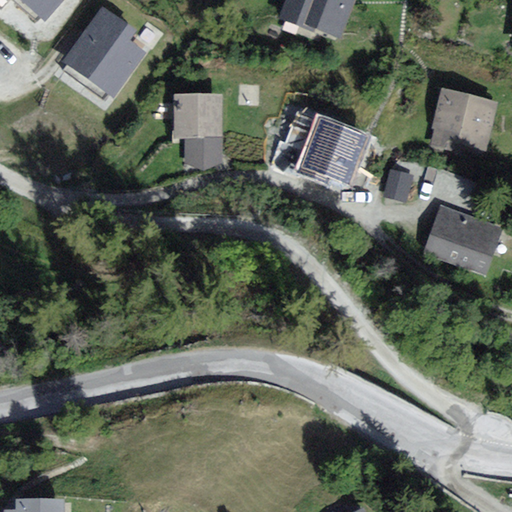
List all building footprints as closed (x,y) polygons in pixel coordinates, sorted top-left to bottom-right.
[(58,0),(8,0),(38,24),(58,0)] [(299,0),(299,2),(292,0),(286,0),(277,24),(338,48),(357,2),(351,0),(299,0)] [(138,47),(97,19),(65,65),(107,93),(138,47)] [(496,109),(439,96),(428,143),(485,156),(496,109)] [(220,100),(169,101),(170,143),(184,143),(185,172),(221,171),(220,100)] [(366,144),(314,125),(295,182),(349,199),(366,144)] [(412,181),(388,175),(381,206),(406,211),(412,181)] [(498,234),(438,213),(421,260),(482,281),(498,234)] [(61,511),(62,503),(4,504),(3,511),(61,511)]
